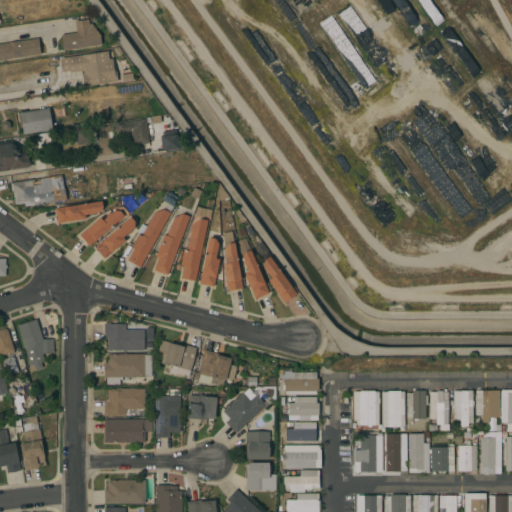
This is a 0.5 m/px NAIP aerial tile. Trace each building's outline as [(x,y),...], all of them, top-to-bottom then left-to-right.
[(330,16),(319,24),(363,89),(374,81),(330,16)] [(101,44),(64,50),(61,35),(76,32),(75,22),(88,19),(89,24),(91,24),(99,36),(101,44)] [(0,44),(38,38),(40,54),(0,59),(0,44)] [(108,59),(111,58),(113,72),(115,71),(117,81),(85,86),(84,79),(82,79),(82,74),(83,74),(82,71),(69,73),(69,71),(62,72),(60,59),(107,51),(108,59)] [(122,83),(121,75),(131,73),(132,81),(122,83)] [(23,134),(19,113),(48,108),(52,129),(23,134)] [(149,143),(135,145),(135,143),(131,144),(130,138),(124,139),(123,134),(118,135),(116,123),(145,119),(149,143)] [(89,128),(91,143),(77,145),(74,130),(89,128)] [(159,137),(162,136),(161,132),(175,130),(178,149),(165,151),(164,150),(162,151),(159,137)] [(447,135),(433,143),(449,170),(463,161),(447,135)] [(37,138),(49,136),(51,149),(39,151),(37,138)] [(0,144),(10,143),(10,146),(13,146),(15,147),(19,150),(20,152),(22,156),(26,155),(27,159),(30,159),(31,160),(31,163),(30,165),(30,166),(28,167),(26,168),(0,171),(0,144)] [(65,200),(24,207),(24,203),(14,204),(12,191),(11,191),(10,183),(31,180),(31,181),(61,176),(65,200)] [(94,183),(95,197),(71,199),(69,186),(94,183)] [(190,195),(193,187),(200,190),(198,198),(190,195)] [(177,197),(172,206),(163,201),(168,192),(177,197)] [(84,215),(85,219),(57,223),(54,209),(101,201),(102,208),(98,213),(84,215)] [(128,213),(123,218),(122,217),(89,246),(79,235),(99,217),(102,220),(117,207),(122,207),(128,213)] [(170,213),(139,267),(127,260),(133,249),(130,248),(138,233),(141,235),(154,212),(163,210),(170,213)] [(189,217),(167,275),(153,270),(157,258),(155,257),(163,235),(166,236),(173,218),(182,214),(189,217)] [(122,237),(125,240),(103,259),(94,247),(130,217),(134,222),(133,228),(122,237)] [(207,220),(194,281),(180,278),(183,266),(180,265),(183,249),(186,250),(191,224),(200,219),(207,220)] [(245,229),(249,227),(253,234),(249,236),(245,229)] [(215,258),(219,259),(213,286),(198,283),(208,237),(214,239),(218,244),(215,258)] [(255,299),(243,273),(248,272),(238,251),(239,250),(238,247),(239,246),(237,241),(244,238),(268,293),(255,299)] [(259,241),(266,251),(260,256),(253,246),(259,241)] [(233,243),(241,288),(227,291),(222,264),(226,264),(223,249),(227,244),(233,243)] [(268,257),(296,294),(284,303),(267,281),(271,278),(262,266),(263,260),(268,257)] [(16,325),(35,319),(42,339),(52,339),(52,353),(42,354),(44,361),(40,362),(42,368),(35,370),(33,364),(29,366),(16,325)] [(143,351),(122,351),(122,350),(112,350),(112,351),(107,351),(107,338),(103,338),(103,323),(110,323),(110,324),(125,324),(125,330),(143,330),(143,351)] [(14,351),(13,352),(14,353),(10,354),(10,352),(0,355),(0,329),(5,328),(5,329),(6,329),(6,330),(7,330),(14,351)] [(195,348),(188,378),(170,373),(172,365),(155,361),(160,340),(170,343),(170,341),(195,348)] [(196,381),(197,380),(193,379),(195,372),(198,372),(203,350),(220,354),(220,356),(230,358),(229,364),(236,366),(232,380),(225,378),(225,380),(223,379),(222,385),(210,383),(209,385),(196,381)] [(143,354),(143,355),(150,355),(150,376),(144,376),(144,377),(103,377),(103,363),(107,363),(107,354),(143,354)] [(18,372),(6,376),(2,362),(4,361),(3,360),(13,357),(18,372)] [(284,395),(284,391),(283,391),(283,390),(282,390),(282,385),(283,385),(283,369),(287,369),(291,369),(291,372),(315,372),(315,379),(317,379),(317,391),(315,391),(315,395),(284,395)] [(247,386),(247,377),(256,377),(256,386),(247,386)] [(144,388),(144,409),(143,409),(143,415),(125,415),(125,416),(103,416),(103,402),(107,401),(107,389),(144,388)] [(179,432),(169,432),(169,438),(154,438),(154,430),(153,430),(153,424),(154,424),(154,396),(168,396),(168,389),(179,389),(179,432)] [(235,433),(225,423),(229,419),(222,411),(242,392),(244,395),(250,389),(265,405),(235,433)] [(452,391),(472,390),(472,423),(467,423),(467,426),(460,426),(460,419),(453,419),(452,391)] [(475,391),(498,390),(498,415),(494,415),(494,417),(488,417),(488,422),(482,422),(482,415),(475,415),(475,391)] [(511,426),(507,426),(507,424),(506,424),(506,422),(500,422),(500,390),(511,390),(511,426)] [(378,398),(379,398),(379,403),(378,403),(378,425),(355,425),(355,420),(352,420),(352,391),(359,391),(374,391),(374,392),(378,392),(378,398)] [(404,426),(400,426),(400,427),(387,427),(381,427),(381,392),(387,392),(387,391),(399,391),(403,391),(404,426)] [(405,393),(412,393),(412,391),(424,391),(424,419),(412,419),(412,418),(405,418),(405,393)] [(447,423),(442,423),(442,424),(436,424),(436,419),(428,419),(428,392),(436,392),(436,391),(442,391),(442,392),(447,392),(447,423)] [(188,395),(198,396),(198,394),(202,394),(201,396),(216,397),(216,398),(222,399),(222,400),(220,406),(215,405),(214,419),(201,418),(201,419),(186,418),(188,395)] [(19,395),(22,414),(17,415),(17,414),(15,414),(14,410),(16,410),(16,408),(14,408),(13,405),(12,400),(14,400),(14,397),(13,396),(19,395)] [(297,421),(297,415),(287,415),(287,403),(293,403),(293,397),(315,397),(315,403),(318,403),(318,415),(316,415),(316,420),(297,421)] [(35,416),(37,429),(38,429),(45,465),(37,467),(37,468),(24,471),(19,444),(24,443),(22,432),(23,432),(21,419),(35,416)] [(151,419),(151,432),(144,432),(144,442),(103,442),(103,419),(151,419)] [(315,422),(315,441),(285,441),(285,429),(293,429),(293,422),(315,422)] [(0,430),(5,429),(7,444),(14,443),(19,471),(6,473),(5,465),(0,466),(0,430)] [(269,432),(269,443),(268,443),(268,459),(248,459),(248,458),(245,458),(245,432),(269,432)] [(511,471),(504,471),(505,438),(500,438),(500,432),(506,432),(506,437),(510,437),(510,436),(511,436),(511,471)] [(406,471),(399,471),(399,472),(385,472),(385,464),(383,464),(383,451),(385,451),(385,434),(406,434),(406,471)] [(428,473),(408,473),(407,434),(422,434),(422,443),(428,443),(428,473)] [(381,472),(354,472),(354,445),(359,445),(359,436),(374,436),(374,446),(381,446),(381,472)] [(500,467),(494,467),(494,469),(492,469),(492,473),(479,473),(480,437),(494,437),(494,442),(500,442),(500,467)] [(284,468),(284,446),(320,445),(320,468),(284,468)] [(476,470),(470,470),(470,471),(457,471),(457,470),(455,470),(455,457),(457,457),(457,446),(475,445),(476,470)] [(453,471),(430,472),(430,447),(453,447),(453,471)] [(245,464),(247,464),(247,463),(268,463),(268,474),(275,474),(275,490),(245,490),(245,464)] [(303,489),(303,492),(289,492),(289,489),(284,489),(284,484),(283,484),(283,477),(299,477),(299,470),(318,470),(318,489),(303,489)] [(144,480),(144,503),(103,503),(103,489),(107,489),(107,480),(144,480)] [(155,511),(155,485),(170,485),(170,486),(175,486),(175,491),(180,491),(180,511),(155,511)] [(260,511),(224,511),(223,511),(230,503),(226,500),(235,489),(260,511)] [(318,493),(318,511),(285,511),(285,500),(295,500),(295,493),(318,493)] [(485,511),(463,511),(463,493),(485,493),(485,511)] [(380,511),(356,511),(356,495),(380,495),(380,511)] [(409,511),(383,511),(383,496),(389,496),(389,495),(404,495),(404,496),(409,496),(409,511)] [(436,511),(411,511),(411,495),(436,495),(436,511)] [(455,496),(455,511),(444,511),(444,508),(438,508),(438,496),(455,496)] [(511,511),(488,511),(488,496),(511,496),(511,511)] [(186,511),(186,502),(207,499),(207,501),(214,500),(215,511),(186,511)]
